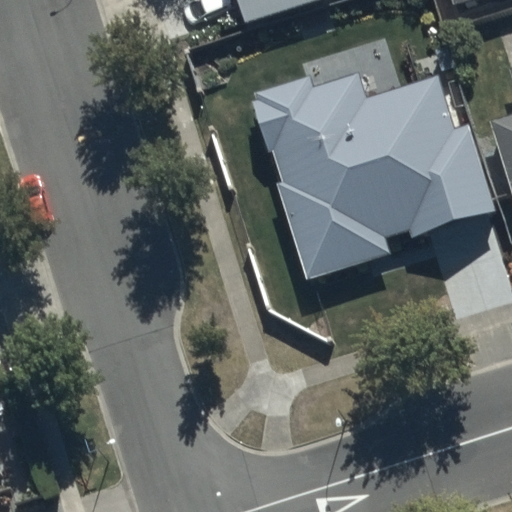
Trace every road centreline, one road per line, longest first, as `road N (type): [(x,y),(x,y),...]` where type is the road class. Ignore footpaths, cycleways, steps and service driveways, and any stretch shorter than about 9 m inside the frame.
road 1 (residential): [(31,0),(187,511)]
road 2 (residential): [(511,425),(237,511)]
